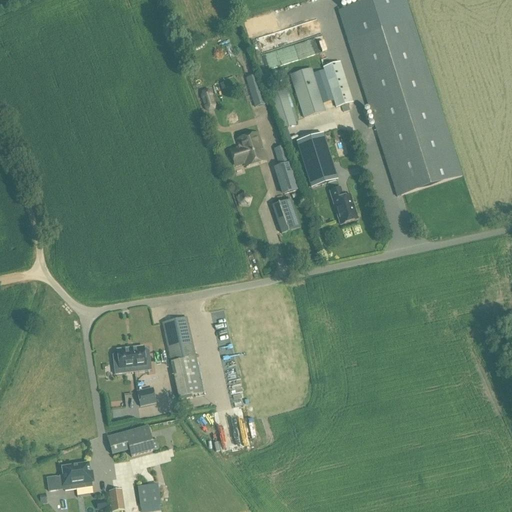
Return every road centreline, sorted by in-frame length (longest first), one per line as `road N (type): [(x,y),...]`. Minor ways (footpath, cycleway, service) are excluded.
road 1 (unclassified): [(511,229),(94,313),(70,304),(45,270)]
road 2 (unclassified): [(45,270),(0,140)]
